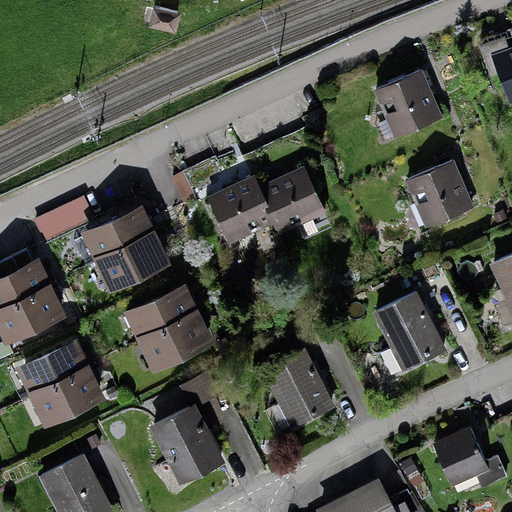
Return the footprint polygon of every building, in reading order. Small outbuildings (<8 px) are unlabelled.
[(180,11),(155,4),(150,23),(174,30),(180,11)] [(511,43),(509,45),(502,27),(481,35),(507,100),(511,97),(511,43)] [(420,70),(378,88),(397,133),(440,116),(420,70)] [(470,208),(453,163),(402,183),(419,228),(470,208)] [(227,240),(272,219),(278,232),(324,211),(305,170),(282,180),(261,190),(256,179),(237,188),(208,201),(227,240)] [(84,196),(35,221),(46,243),(95,218),(84,196)] [(89,230),(98,250),(113,282),(164,259),(156,243),(149,227),(145,218),(140,207),(89,230)] [(511,315),(511,251),(489,261),(511,316),(511,315)] [(0,276),(0,310),(11,333),(12,335),(61,310),(60,308),(53,295),(47,284),(41,271),(35,259),(0,276)] [(131,312),(140,333),(155,364),(208,340),(200,323),(194,308),(189,298),(184,287),(132,311),(131,312)] [(416,292),(374,314),(403,370),(445,349),(416,292)] [(91,375),(85,363),(80,352),(75,341),(27,364),(37,385),(51,415),(99,393),(91,375)] [(304,351),(260,374),(293,434),(336,411),(304,351)] [(188,411),(147,433),(179,492),(220,470),(188,411)] [(465,433),(428,451),(449,493),(486,475),(465,433)] [(107,511),(76,456),(31,482),(48,511),(107,511)] [(388,511),(373,483),(316,511),(388,511)]
